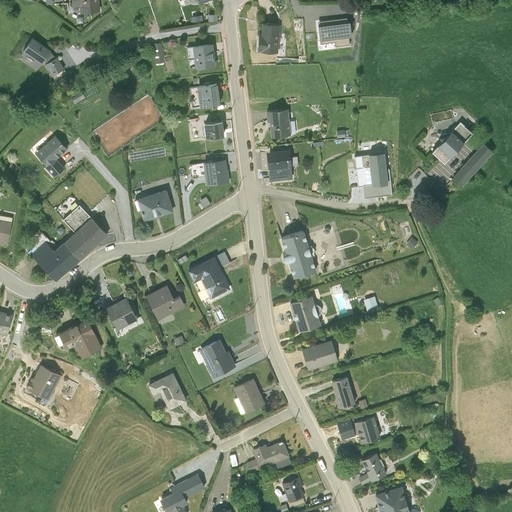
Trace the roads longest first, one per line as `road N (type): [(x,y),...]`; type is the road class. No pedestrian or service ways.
road 1 (residential): [(0,275),(48,292),(106,254),(179,237),(249,193)]
road 2 (unclassified): [(249,193),(266,330),(301,408)]
road 3 (residential): [(226,5),(249,193)]
road 4 (unclassified): [(249,193),(348,207),(406,201)]
